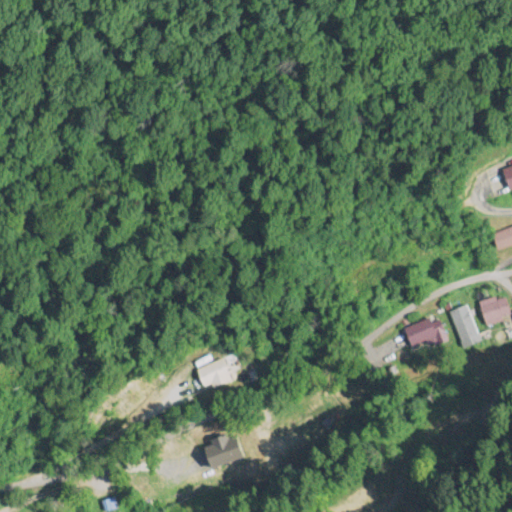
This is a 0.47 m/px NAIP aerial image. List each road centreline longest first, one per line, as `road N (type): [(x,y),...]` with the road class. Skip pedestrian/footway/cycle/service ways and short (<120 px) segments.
road 1 (residential): [(0,474),(70,424),(199,364),(511,266)]
road 2 (residential): [(342,320),(351,427),(444,461)]
